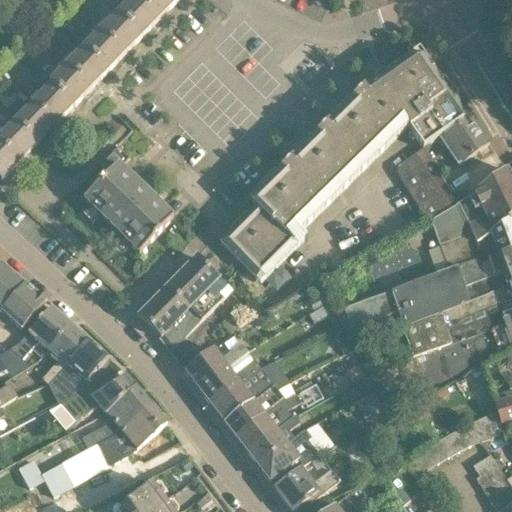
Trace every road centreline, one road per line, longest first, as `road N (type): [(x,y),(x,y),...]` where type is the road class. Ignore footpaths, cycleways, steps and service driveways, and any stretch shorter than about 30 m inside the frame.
road 1 (residential): [(253,511),(124,347),(0,231)]
road 2 (residential): [(247,0),(300,29),(326,32),(438,1)]
